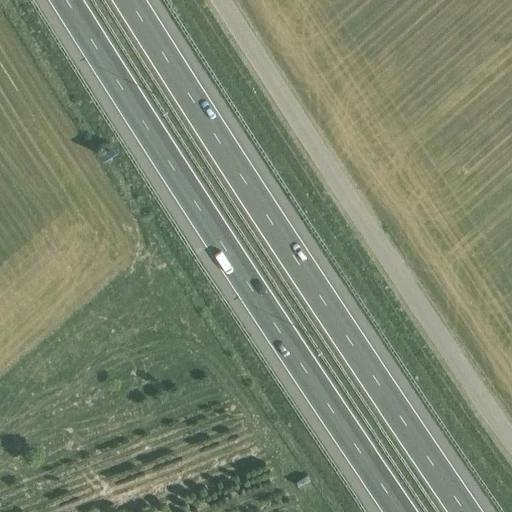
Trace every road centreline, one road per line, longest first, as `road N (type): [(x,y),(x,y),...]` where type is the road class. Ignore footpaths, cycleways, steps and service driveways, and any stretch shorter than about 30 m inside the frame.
road 1 (motorway): [(479,511),(136,0)]
road 2 (motorway): [(74,0),(413,511)]
road 3 (unclassified): [(511,443),(224,0)]
